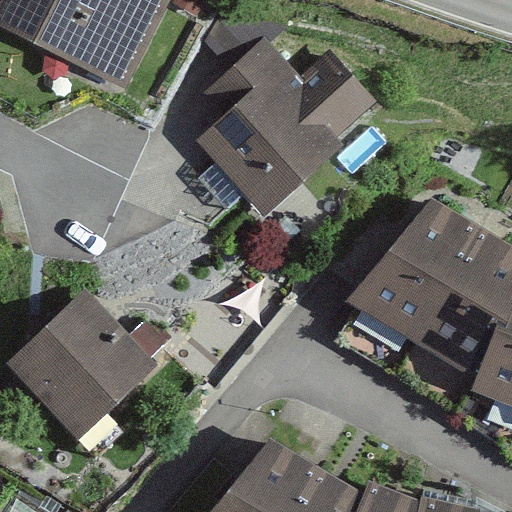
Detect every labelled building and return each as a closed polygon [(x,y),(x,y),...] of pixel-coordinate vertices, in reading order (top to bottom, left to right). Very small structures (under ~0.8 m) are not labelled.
[(185,0),(4,0),(0,10),(0,25),(141,92),(185,0)] [(235,120),(205,149),(274,222),(360,141),(349,129),(382,98),(329,42),(300,70),(268,37),(209,92),(235,120)] [(511,241),(430,204),(349,311),(476,379),(471,408),(511,428),(511,241)] [(92,287),(7,365),(79,444),(164,366),(92,287)] [(365,495),(273,443),(212,511),(484,511),(485,505),(369,481),(365,495)]
